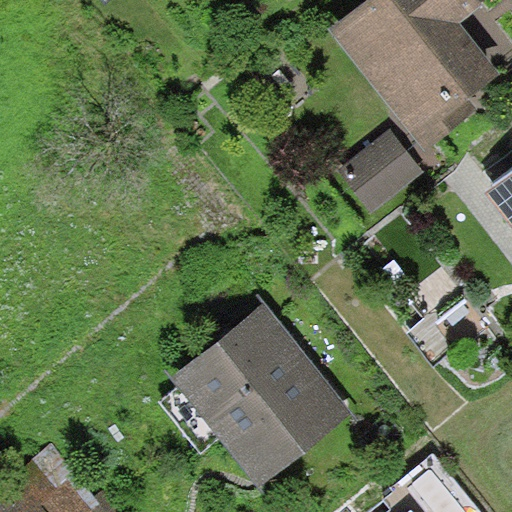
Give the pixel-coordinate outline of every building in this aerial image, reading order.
[(482,0),(371,0),(331,34),(427,151),(476,111),(469,102),(501,76),(462,28),(488,7),(482,0)] [(394,130),(341,171),(373,213),(426,172),(394,130)] [(511,175),(488,196),(511,225),(511,175)] [(348,412),(267,309),(173,382),(179,389),(163,402),(202,452),(220,438),(256,484),(348,412)] [(91,511),(44,453),(0,487),(0,511),(91,511)]
